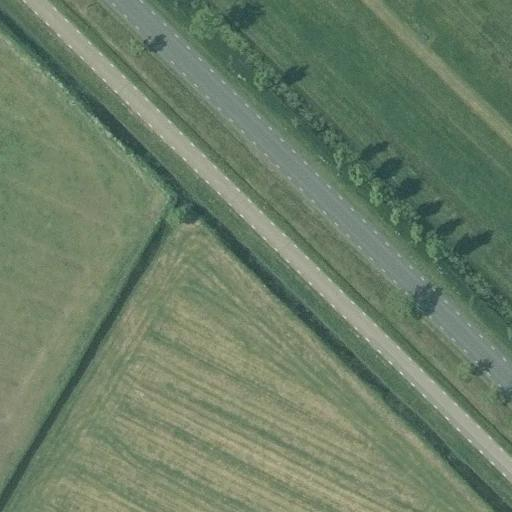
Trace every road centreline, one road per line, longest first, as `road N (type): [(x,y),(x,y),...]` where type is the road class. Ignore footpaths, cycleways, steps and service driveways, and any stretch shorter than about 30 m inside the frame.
road 1 (unclassified): [(511,469),(35,0)]
road 2 (primary): [(511,384),(122,0)]
